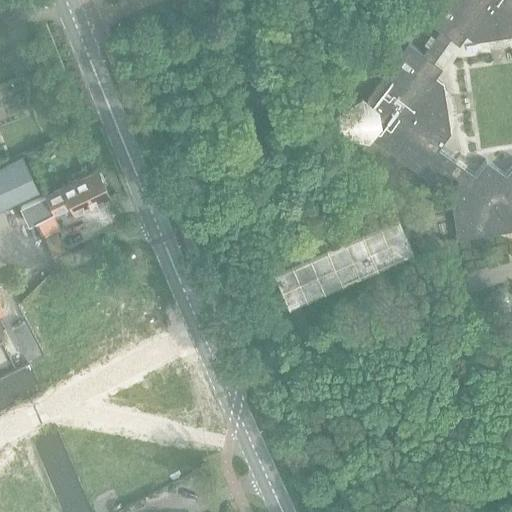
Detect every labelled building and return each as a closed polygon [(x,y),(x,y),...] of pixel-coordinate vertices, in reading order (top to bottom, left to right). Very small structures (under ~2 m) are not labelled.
[(511,0),(437,0),(424,19),(439,30),(423,52),(408,41),(364,100),(362,98),(333,115),(336,131),(368,139),(370,137),(428,179),(427,180),(423,187),(420,194),(418,208),(416,215),(412,220),(407,224),(402,227),(396,213),(358,230),(356,225),(343,231),(345,235),(318,247),(313,236),(292,245),(297,256),(271,268),(287,305),(298,300),(361,273),(363,277),(376,272),(374,267),(413,250),(407,236),(412,234),(416,231),(420,226),(426,218),(428,213),(429,208),(430,202),(431,196),(433,191),(436,186),(447,170),(459,179),(449,192),(456,238),(511,229),(511,0)] [(39,154),(35,146),(25,151),(29,159),(39,154)] [(0,207),(39,190),(23,156),(0,166),(0,207)] [(44,194),(19,206),(28,225),(34,223),(40,235),(43,234),(44,237),(57,231),(60,230),(54,215),(70,207),(72,213),(108,197),(96,171),(44,194)] [(24,321),(11,327),(27,358),(40,351),(24,321)] [(116,436),(103,438),(104,446),(125,442),(122,425),(114,426),(116,436)] [(108,457),(113,468),(144,456),(139,444),(108,457)] [(0,511),(35,511),(30,498),(0,510),(0,511)]
